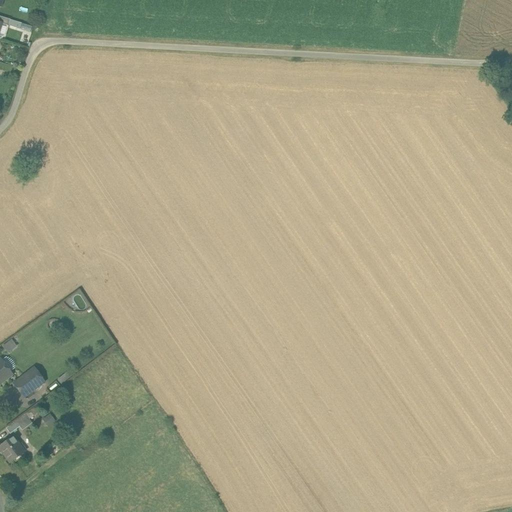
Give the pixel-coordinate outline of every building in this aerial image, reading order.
[(10,20),(0,16),(0,22),(1,23),(1,24),(9,26),(10,20)] [(0,383),(11,375),(0,360),(0,383)] [(32,372),(14,385),(23,397),(41,384),(32,372)] [(29,411),(15,421),(20,427),(19,427),(22,431),(32,423),(29,420),(33,416),(29,411)] [(15,421),(6,428),(10,434),(19,427),(20,427),(15,421)] [(13,437),(0,446),(0,448),(10,463),(24,453),(13,437)]
